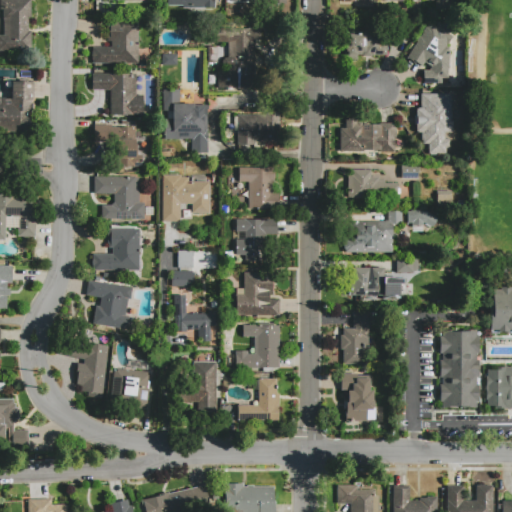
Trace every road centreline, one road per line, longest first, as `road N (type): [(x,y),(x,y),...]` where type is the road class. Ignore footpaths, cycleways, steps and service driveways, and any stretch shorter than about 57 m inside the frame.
road 1 (residential): [(165,452),(64,417),(39,390),(28,339),(59,275),(65,0)]
road 2 (residential): [(305,511),(312,0)]
road 3 (residential): [(511,452),(165,452)]
road 4 (residential): [(0,473),(123,471),(165,452)]
